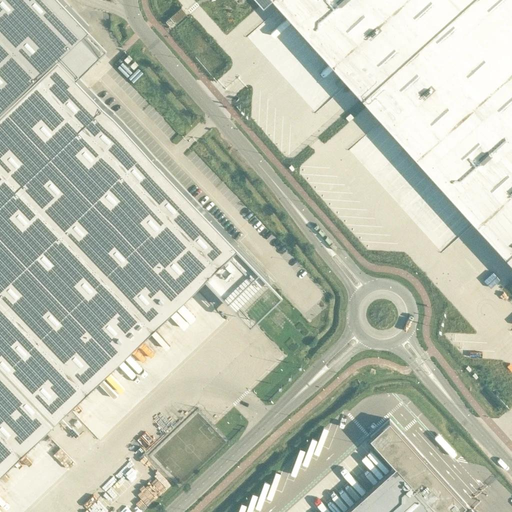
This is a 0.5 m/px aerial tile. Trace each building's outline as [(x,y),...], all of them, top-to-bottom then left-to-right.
[(0,0),(0,468),(54,417),(205,273),(236,305),(237,305),(236,304),(267,275),(267,276),(268,275),(76,73),(100,50),(88,38),(82,31),(86,27),(88,26),(89,25),(80,16),(65,0),(0,0)] [(511,0),(279,0),(507,252),(511,258),(511,0)] [(170,25),(174,21),(171,17),(166,20),(170,25)] [(511,375),(500,362),(489,371),(506,390),(511,384),(511,375)] [(456,511),(467,503),(390,418),(371,436),(396,464),(391,468),(342,511),(456,511)]
